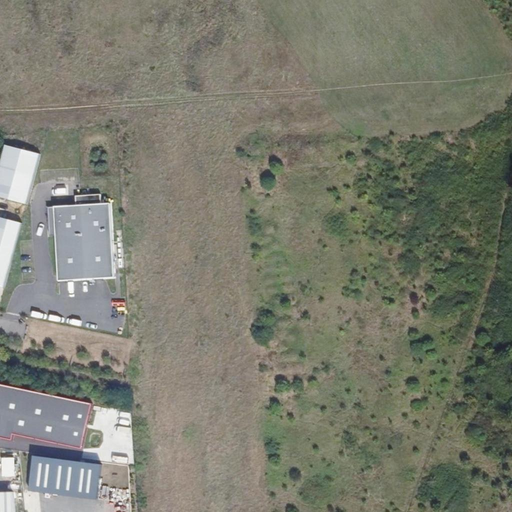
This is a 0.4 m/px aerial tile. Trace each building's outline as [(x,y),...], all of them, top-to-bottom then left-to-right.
[(0,200),(27,206),(39,156),(3,147),(0,160),(0,200)] [(57,283),(113,279),(109,205),(101,205),(101,196),(65,198),(65,208),(48,209),(49,237),(55,237),(57,283)] [(0,289),(5,290),(21,224),(0,219),(0,289)] [(122,331),(124,316),(121,316),(123,308),(110,306),(107,329),(122,331)] [(103,454),(120,457),(121,449),(104,447),(103,454)] [(14,511),(14,493),(0,493),(0,511),(14,511)]
